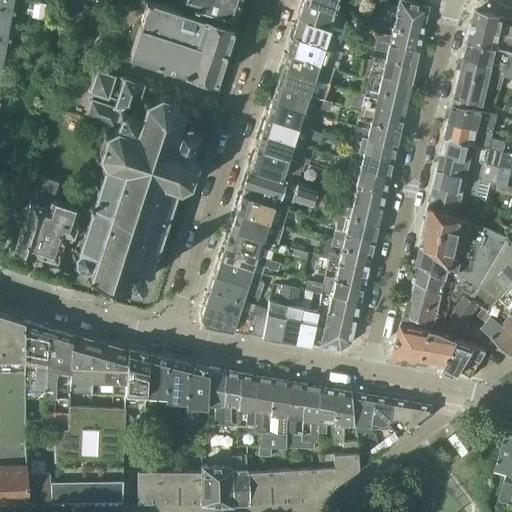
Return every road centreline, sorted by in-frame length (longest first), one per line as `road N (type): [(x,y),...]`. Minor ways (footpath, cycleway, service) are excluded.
road 1 (residential): [(372,371),(455,0)]
road 2 (residential): [(270,0),(173,335)]
road 3 (residential): [(254,511),(328,502),(444,415),(457,390)]
road 4 (residential): [(372,371),(173,335)]
road 5 (residential): [(173,335),(0,284)]
